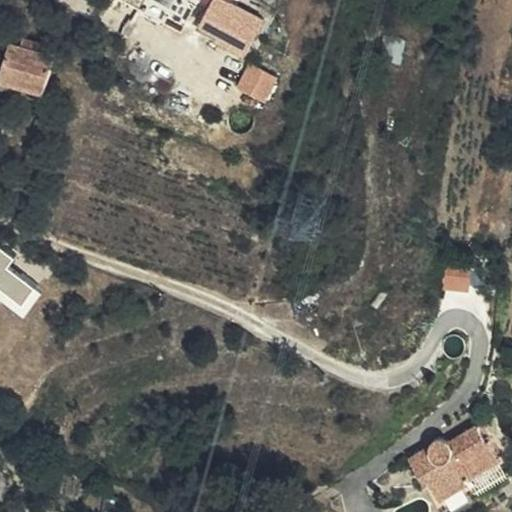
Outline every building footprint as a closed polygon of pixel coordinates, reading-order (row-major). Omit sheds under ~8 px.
[(248,54),(265,18),(231,2),(232,0),(200,0),(200,2),(209,6),(199,26),(209,31),(218,35),(216,39),(248,54)] [(402,61),(407,36),(384,30),(379,56),(402,61)] [(24,48),(43,53),(45,44),(26,39),(24,48)] [(0,70),(0,74),(47,87),(55,56),(43,53),(24,48),(6,44),(0,70)] [(253,61),(242,84),(270,98),(281,75),(253,61)] [(0,84),(45,96),(47,87),(0,74),(0,84)] [(0,94),(43,105),(45,96),(0,84),(0,94)] [(0,292),(1,291),(29,311),(48,286),(15,262),(21,254),(0,238),(0,292)] [(472,290),(473,261),(446,260),(445,289),(472,290)] [(443,404),(451,387),(441,383),(437,381),(430,397),(443,404)] [(476,470),(505,451),(495,433),(490,436),(479,419),(452,436),(447,433),(444,433),(441,433),(437,434),(435,437),(433,440),(433,443),(412,457),(425,480),(432,476),(445,497),(479,474),(476,470)]
